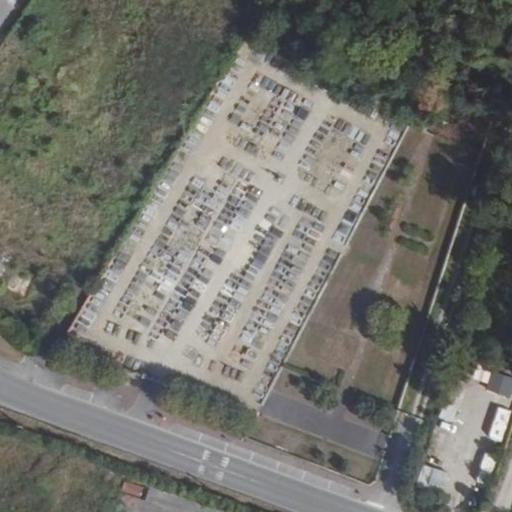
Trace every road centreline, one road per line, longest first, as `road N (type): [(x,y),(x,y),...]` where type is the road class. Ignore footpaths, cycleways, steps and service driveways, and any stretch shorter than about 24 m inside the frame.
road 1 (unknown): [(378,511),(511,99)]
road 2 (tertiary): [(0,387),(345,511)]
road 3 (unknown): [(448,511),(511,353)]
